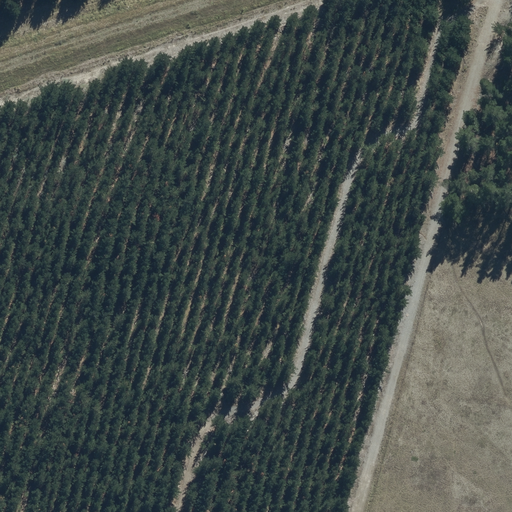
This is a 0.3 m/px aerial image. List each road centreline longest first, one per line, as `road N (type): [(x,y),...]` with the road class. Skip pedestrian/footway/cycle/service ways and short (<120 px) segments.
road 1 (track): [(359,511),(497,0)]
road 2 (track): [(0,108),(320,0)]
